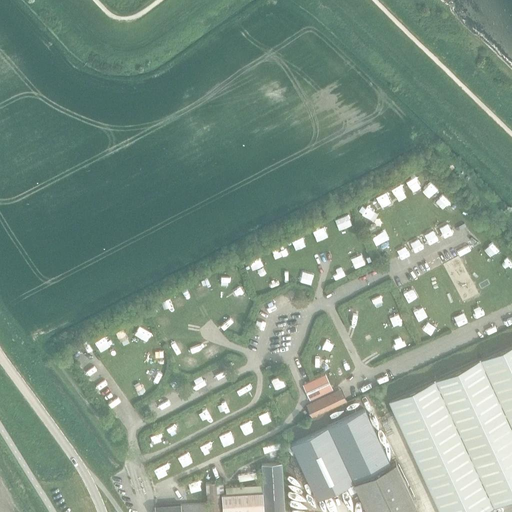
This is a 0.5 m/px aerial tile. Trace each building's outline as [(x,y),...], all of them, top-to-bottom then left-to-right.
[(421,172),(428,180),(435,174),(428,166),(421,172)] [(434,184),(438,195),(448,192),(444,180),(434,184)] [(454,195),(451,200),(458,204),(461,199),(454,195)] [(342,223),(355,217),(349,205),(336,211),(342,223)] [(317,222),(321,231),(332,226),(327,217),(317,222)] [(369,220),(373,231),(381,228),(376,217),(369,220)] [(301,238),(311,234),(307,226),(297,230),(301,238)] [(279,242),(272,244),(273,252),(281,250),(279,242)] [(254,252),(257,262),(267,259),(264,249),(254,252)] [(354,255),(356,260),(367,255),(365,251),(354,255)] [(335,272),(347,267),(343,257),(331,261),(335,272)] [(305,261),(302,273),(313,276),(317,264),(305,261)] [(249,285),(237,286),(238,298),(251,296),(249,285)] [(411,299),(416,310),(421,308),(416,297),(411,299)] [(398,300),(392,302),(396,312),(402,310),(398,300)] [(350,310),(360,305),(358,301),(348,305),(350,310)] [(463,315),(473,311),(471,307),(461,311),(463,315)] [(234,308),(231,318),(241,321),(244,312),(234,308)] [(169,324),(174,323),(170,311),(165,313),(169,324)] [(421,315),(419,320),(432,324),(434,319),(421,315)] [(126,330),(135,327),(133,319),(123,322),(126,330)] [(405,332),(411,330),(407,321),(402,323),(405,332)] [(320,338),(328,342),(333,332),(324,328),(320,338)] [(177,345),(189,340),(184,330),(172,335),(177,345)] [(103,344),(112,340),(109,332),(100,336),(103,344)] [(91,335),(86,338),(91,347),(97,344),(91,335)] [(215,336),(203,340),(206,350),(219,346),(215,336)] [(385,346),(397,343),(396,338),(384,341),(385,346)] [(157,342),(160,353),(167,351),(164,340),(157,342)] [(482,511),(511,498),(511,345),(389,402),(440,511),(482,511)] [(194,359),(197,354),(185,349),(183,354),(194,359)] [(316,363),(321,361),(318,353),(312,356),(316,363)] [(115,367),(123,362),(120,357),(111,361),(115,367)] [(92,369),(102,363),(99,358),(89,364),(92,369)] [(158,374),(163,365),(157,362),(153,371),(158,374)] [(282,364),(276,367),(282,380),(288,377),(282,364)] [(108,372),(98,377),(102,382),(111,377),(108,372)] [(199,382),(209,377),(206,372),(196,377),(199,382)] [(246,382),(255,377),(253,373),(244,377),(246,382)] [(302,383),(309,399),(332,389),(325,373),(302,383)] [(139,382),(135,385),(138,389),(148,383),(141,374),(135,377),(139,382)] [(306,405),(312,417),(347,400),(341,388),(306,405)] [(115,398),(122,394),(120,390),(113,394),(115,398)] [(260,406),(265,415),(274,410),(270,401),(260,406)] [(188,414),(197,411),(195,406),(186,409),(188,414)] [(395,462),(390,465),(364,410),(291,444),(317,499),(354,481),(368,511),(408,511),(417,508),(395,462)] [(151,433),(161,428),(158,422),(148,427),(151,433)] [(221,427),(225,437),(236,433),(232,423),(221,427)] [(205,445),(214,442),(211,433),(202,437),(205,445)] [(182,452),(190,448),(188,444),(180,448),(182,452)] [(263,492),(264,511),(276,511),(285,511),(281,462),(261,463),(263,492)] [(207,493),(207,502),(207,511),(220,511),(219,492),(224,492),(223,481),(205,482),(206,493),(207,493)] [(223,511),(264,511),(263,492),(223,495),(223,511)] [(181,511),(207,511),(207,502),(181,503),(181,511)] [(181,511),(181,503),(154,505),(154,511),(181,511)]
